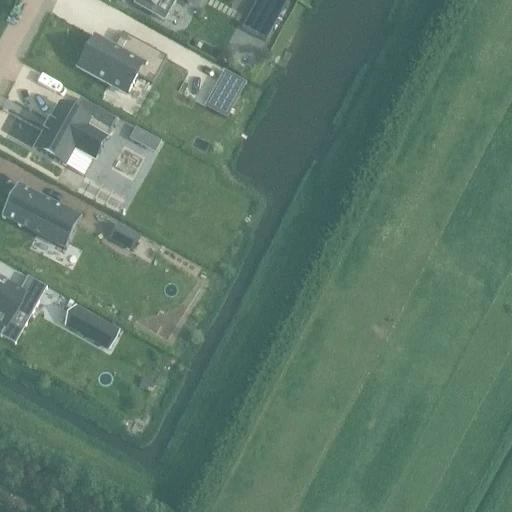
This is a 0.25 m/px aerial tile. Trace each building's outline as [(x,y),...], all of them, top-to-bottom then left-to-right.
[(135,0),(133,5),(149,14),(163,21),(175,0),(187,0),(191,2),(191,0),(135,0)] [(277,0),(258,0),(241,32),(265,45),(287,5),(277,0)] [(95,39),(78,69),(127,96),(137,78),(152,86),(167,59),(122,34),(121,35),(127,39),(122,47),(117,44),(114,49),(95,39)] [(224,73),(205,108),(226,119),(245,85),(224,73)] [(60,106),(35,151),(64,167),(65,166),(84,177),(93,160),(94,161),(116,121),(79,101),(73,113),(60,106)] [(136,129),(130,141),(140,146),(146,135),(136,129)] [(18,187),(1,219),(53,245),(69,213),(18,187)] [(118,226),(110,241),(131,252),(139,238),(118,226)] [(38,303),(0,282),(0,325),(6,329),(18,308),(32,315),(38,303)] [(76,309),(66,327),(108,350),(118,333),(76,309)]
